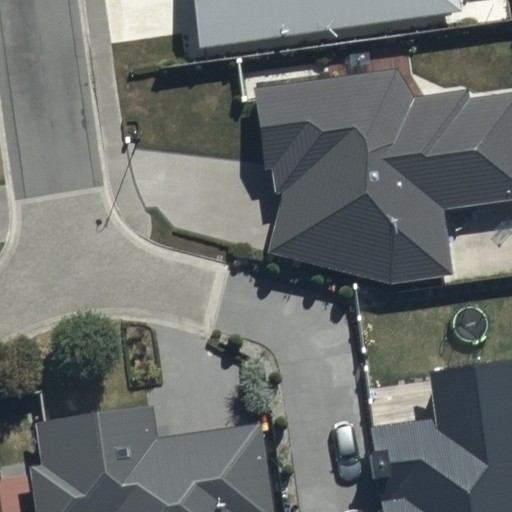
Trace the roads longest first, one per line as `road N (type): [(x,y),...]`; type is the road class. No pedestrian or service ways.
road 1 (residential): [(37,0),(69,234)]
road 2 (residential): [(69,234),(109,265),(205,297)]
